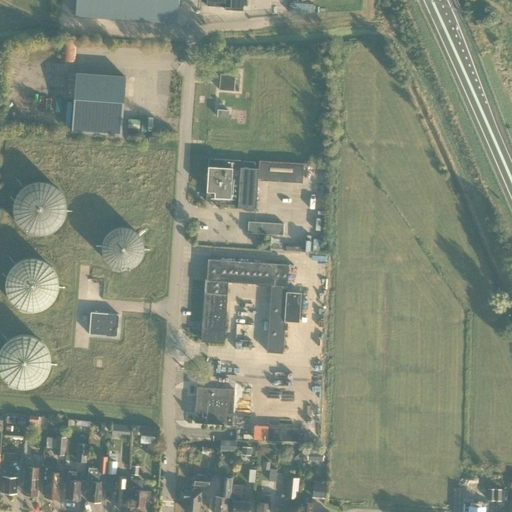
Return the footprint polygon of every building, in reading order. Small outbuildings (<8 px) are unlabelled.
[(176,23),(178,0),(76,0),(75,16),(176,23)] [(243,13),(244,0),(206,0),(206,6),(225,7),(225,12),(243,13)] [(62,39),(60,61),(75,62),(76,40),(62,39)] [(72,132),(121,135),(125,77),(76,74),(72,132)] [(240,75),(220,74),(219,90),(239,91),(240,75)] [(229,110),(217,109),(217,117),(228,117),(229,110)] [(208,159),(206,201),(215,202),(219,202),(219,204),(220,204),(238,205),(237,208),(256,209),(258,180),(303,183),(304,164),(259,161),(259,168),(255,168),(243,167),(241,167),(241,160),(208,159)] [(66,230),(65,182),(16,183),(17,231),(66,230)] [(247,233),(283,235),(284,224),(248,221),(247,233)] [(119,268),(123,269),(127,268),(130,267),(133,265),(136,263),(139,260),(141,257),(142,254),(143,250),(143,246),(143,242),(141,239),(140,236),(137,233),(134,230),(131,228),(127,227),(124,227),(120,227),(116,227),(113,229),(110,231),(107,233),(104,236),(103,240),(102,243),(101,247),(101,251),(102,254),(104,258),(106,261),(109,264),(112,266),(115,267),(119,268)] [(320,252),(320,239),(313,239),(312,251),(320,252)] [(34,258),(32,258),(29,258),(27,258),(25,258),(22,259),(20,260),(18,261),(16,262),(14,264),(13,265),(11,267),(10,269),(8,271),(7,273),(6,275),(6,277),(5,280),(5,282),(5,284),(5,287),(5,289),(6,291),(6,293),(7,296),(8,298),(10,300),(11,301),(13,303),(14,305),(16,306),(18,307),(20,308),(22,309),(25,310),(27,311),(29,311),(32,311),(34,311),(36,311),(38,310),(41,309),(43,308),(45,307),(47,306),(49,305),(50,303),(52,301),(53,300),(55,298),(56,296),(57,293),(57,291),(58,289),(58,287),(58,284),(58,282),(58,280),(57,277),(57,275),(56,273),(55,271),(53,269),(52,267),(50,265),(49,264),(47,262),(45,261),(43,260),(41,259),(38,258),(36,258),(34,258)] [(287,292),(288,276),(289,264),(209,259),(207,279),(206,278),(202,341),(223,342),(228,280),(272,283),(267,350),(283,352),(285,321),(287,292)] [(301,293),(287,292),(285,321),(299,322),(301,293)] [(119,314),(91,312),(89,334),(117,336),(119,314)] [(26,334),(24,334),(21,334),(19,335),(17,335),(15,336),(12,337),(10,338),(8,339),(6,340),(5,342),(3,344),(2,346),(1,348),(0,348),(0,373),(1,374),(2,376),(3,378),(5,380),(6,381),(8,383),(10,384),(12,385),(14,386),(17,387),(19,387),(21,387),(24,387),(26,387),(28,387),(31,387),(33,386),(35,385),(37,384),(39,383),(41,381),(42,380),(44,378),(45,376),(47,374),(48,372),(49,370),(49,368),(50,365),(50,363),(50,361),(50,359),(50,356),(49,354),(49,352),(48,350),(47,348),(45,346),(44,344),(42,342),(41,340),(39,339),(37,338),(35,337),(33,336),(31,335),(28,335),(26,334)] [(195,422),(232,424),(235,389),(198,386),(195,422)] [(38,429),(46,429),(47,417),(29,415),(29,422),(38,423),(38,429)] [(6,423),(25,424),(25,417),(7,416),(6,423)] [(109,423),(101,422),(100,433),(108,434),(109,423)] [(132,433),(132,423),(114,423),(114,433),(132,433)] [(141,435),(158,436),(159,427),(141,425),(141,435)] [(298,427),(268,426),(267,439),(298,440),(298,427)] [(66,437),(57,436),(55,455),(65,455),(66,437)] [(222,439),(222,450),(238,450),(238,439),(222,439)] [(88,444),(77,443),(76,453),(79,453),(78,462),(86,463),(88,444)] [(315,452),(315,460),(323,460),(323,452),(315,452)] [(117,454),(109,453),(108,473),(116,474),(117,454)] [(87,481),(89,481),(89,485),(90,485),(88,501),(100,502),(102,487),(100,486),(100,482),(98,482),(99,472),(106,472),(107,457),(100,456),(99,468),(88,467),(87,481)] [(270,462),(262,461),(262,469),(269,470),(270,462)] [(39,467),(26,466),(24,494),(37,496),(39,467)] [(277,469),(270,468),(269,481),(276,481),(277,469)] [(45,497),(58,498),(60,472),(47,471),(45,497)] [(65,499),(80,501),(81,493),(80,493),(81,481),(72,480),(73,471),(68,471),(65,499)] [(2,493),(15,493),(17,473),(10,472),(9,476),(3,476),(2,493)] [(114,475),(111,503),(123,505),(125,490),(128,490),(129,477),(114,475)] [(210,476),(194,475),(193,485),(209,486),(210,476)] [(230,497),(232,477),(222,476),(220,496),(216,495),(214,511),(227,511),(229,497),(230,497)] [(285,497),(298,498),(299,478),(287,477),(285,497)] [(149,501),(151,491),(140,490),(141,485),(141,480),(130,479),(129,493),(133,493),(132,506),(143,507),(144,501),(149,501)] [(314,481),(312,497),(324,498),(325,481),(314,481)] [(234,500),(233,511),(248,511),(250,501),(241,500),(242,484),(233,483),(231,500),(234,500)] [(186,510),(200,511),(202,491),(185,489),(184,498),(187,498),(186,510)] [(488,500),(500,501),(501,490),(488,489),(488,500)] [(257,511),(270,511),(271,502),(270,502),(271,494),(265,494),(264,501),(259,501),(257,511)] [(297,511),(311,511),(313,502),(308,501),(308,497),(304,497),(304,501),(299,501),(297,511)] [(462,511),(484,511),(485,507),(469,506),(469,502),(463,502),(462,511)]
